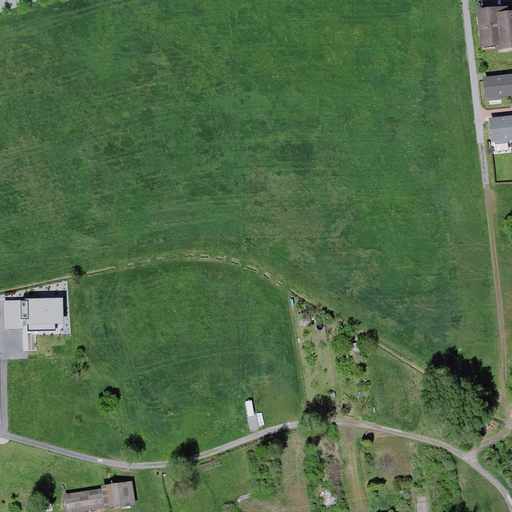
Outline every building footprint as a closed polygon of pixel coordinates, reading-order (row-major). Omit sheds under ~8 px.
[(511,12),(498,15),(497,10),(470,13),(475,51),(492,49),(493,55),(511,52),(511,12)] [(511,72),(479,76),(481,99),(511,95),(511,72)] [(511,113),(486,118),(490,142),(511,137),(511,113)] [(25,299),(4,300),(5,328),(27,328),(27,330),(55,330),(55,323),(62,322),(62,297),(25,297),(25,299)] [(75,511),(135,505),(131,478),(98,482),(99,489),(57,494),(59,511),(75,511)]
